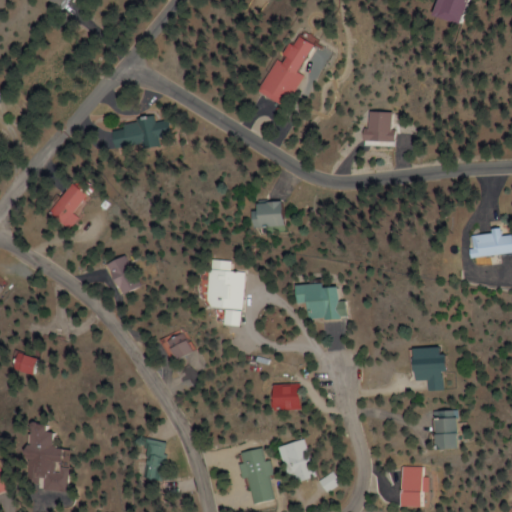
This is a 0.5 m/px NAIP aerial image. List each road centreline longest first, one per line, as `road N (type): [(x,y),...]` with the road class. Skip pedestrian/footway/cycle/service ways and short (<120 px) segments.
road 1 (residential): [(0,218),(37,162),(131,64),(312,174),(348,182),(511,165),(131,64)]
road 2 (residential): [(215,511),(191,426),(137,349),(71,277),(0,233)]
road 3 (residential): [(350,511),(363,494),(341,372)]
